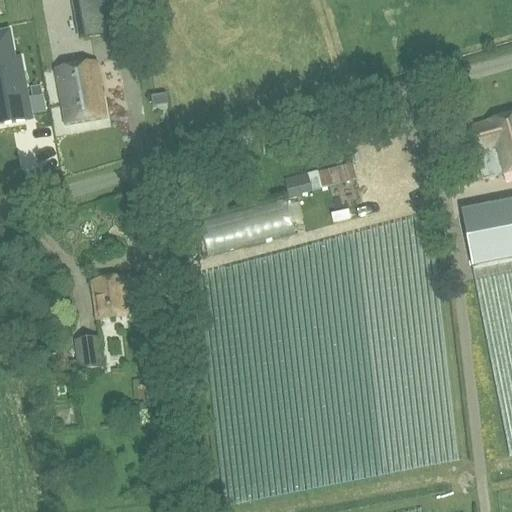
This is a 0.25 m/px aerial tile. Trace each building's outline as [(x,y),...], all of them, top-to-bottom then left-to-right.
[(70,0),(78,41),(106,36),(99,0),(70,0)] [(20,70),(18,60),(12,61),(7,35),(0,36),(0,88),(16,86),(14,71),(20,70)] [(54,71),(64,126),(105,119),(95,63),(54,71)] [(29,89),(31,100),(42,98),(40,87),(29,89)] [(152,108),(167,106),(166,95),(150,97),(152,108)] [(33,116),(45,114),(42,98),(31,100),(30,100),(33,116)] [(0,103),(0,125),(23,122),(19,101),(0,103)] [(511,116),(468,129),(476,155),(484,182),(500,177),(500,176),(511,172),(511,116)] [(352,164),(321,172),(325,187),(356,180),(352,164)] [(312,193),(308,174),(285,180),(289,199),(312,193)] [(372,186),(374,196),(392,192),(390,182),(372,186)] [(399,194),(399,206),(421,206),(421,194),(399,194)] [(511,204),(461,214),(472,269),(511,261),(511,204)] [(213,241),(298,223),(295,207),(209,226),(213,241)] [(511,261),(472,269),(509,457),(511,456),(511,261)] [(125,279),(92,283),(96,320),(130,316),(154,312),(149,278),(131,280),(131,283),(126,284),(125,279)] [(103,369),(99,338),(74,341),(78,373),(103,369)] [(156,382),(160,413),(178,411),(174,380),(156,382)] [(71,387),(41,393),(50,433),(79,426),(71,387)] [(160,425),(165,461),(182,459),(177,423),(160,425)]
